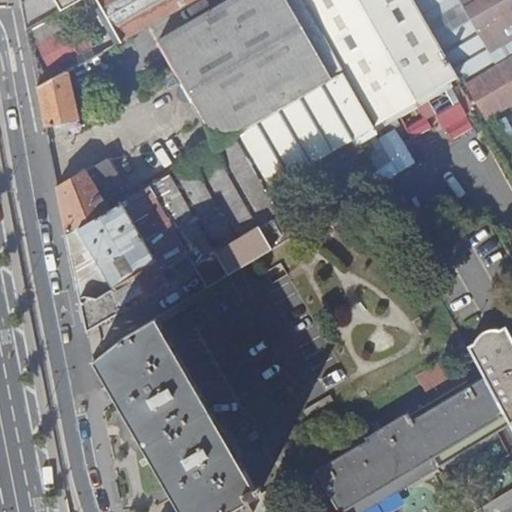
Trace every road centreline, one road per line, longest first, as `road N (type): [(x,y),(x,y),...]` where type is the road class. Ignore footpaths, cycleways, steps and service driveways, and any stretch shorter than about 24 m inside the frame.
road 1 (secondary): [(94,511),(0,54)]
road 2 (primary): [(32,511),(0,344)]
